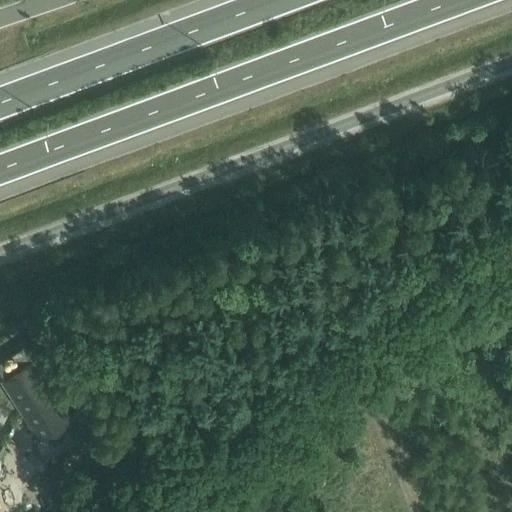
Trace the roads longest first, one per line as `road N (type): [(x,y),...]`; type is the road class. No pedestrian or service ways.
road 1 (tertiary): [(511,70),(0,256)]
road 2 (motorway): [(0,170),(458,0)]
road 3 (motorway): [(272,0),(0,101)]
